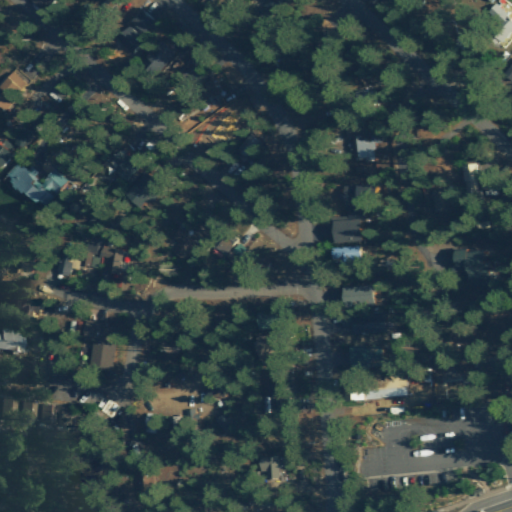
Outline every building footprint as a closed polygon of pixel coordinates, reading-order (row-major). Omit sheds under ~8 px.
[(511,29),(511,20),(494,3),(478,21),(500,42),(511,29)] [(129,20),(143,33),(153,22),(140,9),(129,20)] [(140,62),(156,74),(173,50),(157,38),(140,62)] [(511,78),(511,59),(501,74),(510,81),(511,78)] [(25,78),(10,64),(0,75),(0,104),(16,87),(17,87),(25,78)] [(196,85),(203,97),(220,88),(213,75),(196,85)] [(231,127),(220,111),(196,127),(206,143),(231,127)] [(27,129),(15,126),(10,143),(23,146),(27,129)] [(372,158),(372,142),(380,142),(380,132),(367,132),(367,127),(346,127),(346,158),(372,158)] [(116,165),(112,170),(124,179),(136,164),(118,149),(110,159),(116,165)] [(0,179),(42,207),(63,175),(49,166),(39,181),(10,161),(0,176),(0,179)] [(477,162),(461,163),(462,183),(478,183),(477,162)] [(148,197),(152,200),(162,189),(142,172),(124,195),(139,207),(148,197)] [(360,184),(341,185),(344,217),(357,216),(358,220),(364,220),(360,184)] [(328,218),(328,241),(358,240),(357,217),(328,218)] [(183,260),(195,242),(176,228),(170,237),(177,242),(171,251),(183,260)] [(95,242),(83,242),(82,266),(97,266),(97,256),(95,256),(95,242)] [(99,256),(103,257),(101,270),(117,274),(122,250),(101,246),(99,256)] [(481,249),(464,251),(463,248),(447,250),(450,272),(462,270),(464,285),(485,282),(481,249)] [(56,273),(68,274),(69,268),(77,268),(78,255),(58,253),(56,273)] [(338,285),(339,304),(371,303),(370,284),(338,285)] [(30,319),(31,313),(37,313),(38,300),(9,298),(8,318),(30,319)] [(253,311),(254,329),(272,328),(271,310),(253,311)] [(349,333),(382,332),(381,313),(348,314),(349,333)] [(109,371),(115,328),(102,326),(103,322),(83,319),(80,339),(91,341),(87,367),(109,371)] [(16,330),(0,328),(0,349),(14,351),(16,330)] [(268,357),(269,337),(252,336),(251,356),(268,357)] [(379,345),(346,345),(346,364),(379,364),(379,345)] [(405,395),(404,379),(341,383),(342,399),(405,395)] [(33,403),(16,400),(16,399),(0,397),(0,417),(13,419),(31,421),(33,403)] [(34,422),(49,424),(50,405),(35,403),(34,422)] [(67,426),(69,408),(53,406),(52,425),(67,426)] [(231,422),(224,411),(213,419),(220,430),(231,422)] [(277,478),(277,456),(257,456),(257,470),(265,469),(265,479),(277,478)]
